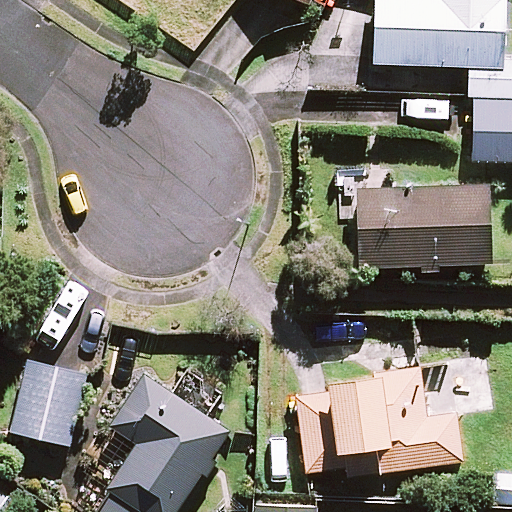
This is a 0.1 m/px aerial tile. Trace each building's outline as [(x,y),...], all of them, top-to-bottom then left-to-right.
[(284,0),(312,12),(317,0),(284,0)] [(378,0),(376,68),(473,71),(473,62),(507,63),(509,0),(378,0)] [(476,101),(511,102),(511,63),(507,63),(473,62),(473,71),(472,100),(472,101),(476,101)] [(511,167),(511,102),(476,101),(474,166),(511,167)] [(488,270),(487,189),(360,191),(362,272),(424,271),(424,278),(440,277),(440,271),(488,270)] [(92,375),(30,362),(14,435),(76,448),(90,380),(92,375)] [(348,473),(350,482),(465,467),(452,373),(326,390),(327,398),(299,401),(309,478),(348,473)] [(233,436),(143,376),(108,429),(137,448),(108,492),(113,496),(102,511),(182,511),(205,479),(210,482),(221,465),(216,462),(233,436)] [(0,490),(0,511),(2,511),(12,499),(0,490)]
